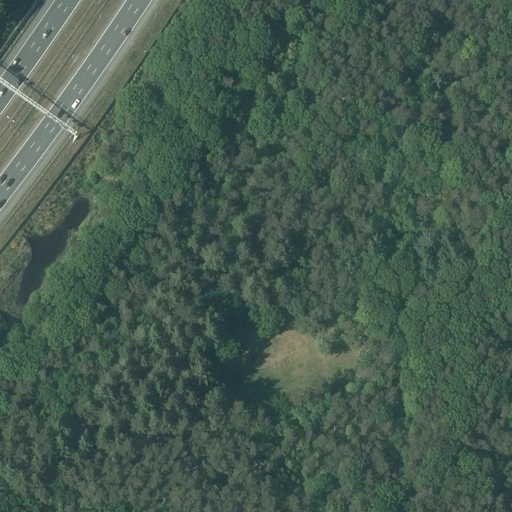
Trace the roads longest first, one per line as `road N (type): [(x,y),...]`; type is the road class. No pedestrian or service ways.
road 1 (track): [(0,396),(97,263),(159,80),(210,0)]
road 2 (motorway): [(0,191),(138,0)]
